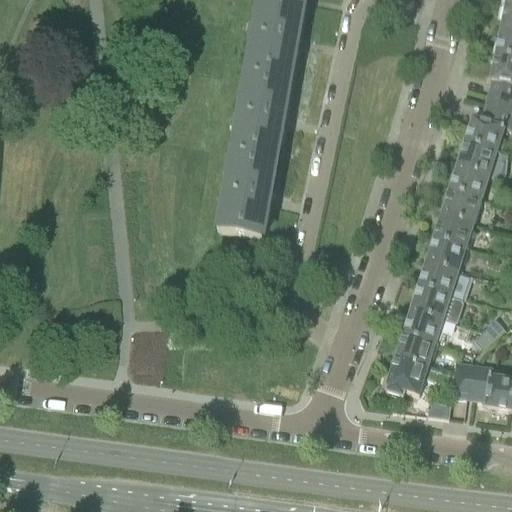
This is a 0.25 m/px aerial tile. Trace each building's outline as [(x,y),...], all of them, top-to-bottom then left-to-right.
[(247,76),(247,77),(290,85),(305,5),(276,0),(262,0),(256,37),(254,37),(254,38),(255,39),(249,77),(247,76)] [(511,10),(504,9),(501,24),(503,25),(501,35),(511,36),(511,10)] [(497,57),(497,59),(511,62),(511,36),(501,35),(499,45),(498,45),(496,57),(497,57)] [(493,85),(488,101),(507,106),(511,107),(511,62),(497,59),(496,61),(495,61),(493,73),(494,73),(491,84),(493,85)] [(233,155),(232,156),(276,164),(290,85),(247,77),(247,78),(248,78),(241,116),(240,116),(240,117),(241,117),(234,156),(233,155)] [(465,147),(500,158),(504,144),(502,143),(504,134),(511,136),(511,113),(487,106),(485,110),(481,125),(473,122),(470,133),(468,133),(465,144),(466,144),(465,147)] [(458,169),(458,171),(490,181),(497,183),(499,179),(504,180),(507,161),(507,160),(500,158),(497,157),(465,147),(465,149),(463,148),(460,160),(461,160),(458,169)] [(276,164),(232,156),(232,157),(234,157),(227,195),(226,194),(225,196),(227,196),(220,234),(218,234),(218,236),(262,244),(276,164)] [(452,179),(448,194),(482,205),(490,181),(458,171),(455,180),(452,179)] [(445,210),(442,219),(474,229),(482,205),(448,194),(443,209),(445,210)] [(435,240),(435,242),(470,253),(474,240),(471,239),(474,229),(442,219),(439,229),(438,229),(434,240),(435,240)] [(430,256),(427,267),(459,277),(462,268),(465,269),(470,253),(435,242),(434,244),(433,244),(429,256),(430,256)] [(422,275),(417,290),(452,301),(452,299),(464,303),(464,302),(471,283),(459,279),(459,277),(427,267),(424,276),(422,275)] [(415,305),(412,314),(444,325),(443,326),(455,330),(455,328),(457,328),(463,308),(462,307),(462,305),(451,302),(452,301),(417,290),(412,304),(415,305)] [(407,325),(404,336),(405,336),(404,339),(438,350),(440,346),(443,336),(452,338),(455,330),(443,326),(444,325),(412,314),(408,325),(407,325)] [(495,324),(485,335),(492,343),(503,332),(495,324)] [(485,335),(474,345),(474,346),(481,353),(492,343),(485,335)] [(400,352),(396,362),(428,373),(431,364),(434,365),(438,350),(404,339),(403,341),(402,341),(399,352),(400,352)] [(455,381),(428,373),(396,362),(387,390),(388,391),(386,396),(404,402),(405,396),(419,401),(425,383),(454,393),(455,381)] [(457,369),(456,378),(471,380),(472,371),(457,369)] [(509,415),(511,416),(511,410),(511,384),(491,381),(492,373),(476,371),(471,404),(480,406),(481,407),(482,409),(483,409),(484,410),(485,410),(485,412),(497,414),(497,415),(509,417),(509,415)] [(455,381),(454,393),(452,402),(467,404),(471,380),(456,378),(455,381)]
